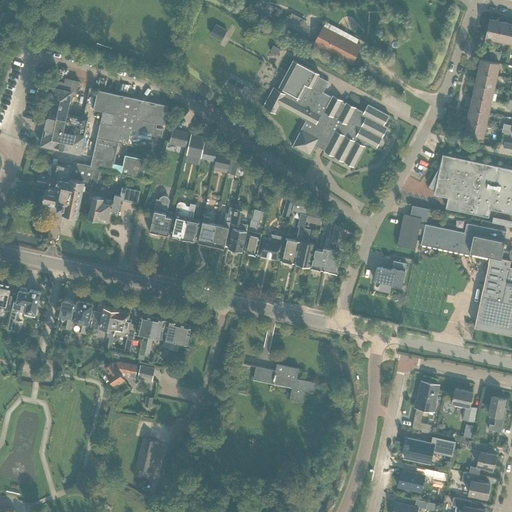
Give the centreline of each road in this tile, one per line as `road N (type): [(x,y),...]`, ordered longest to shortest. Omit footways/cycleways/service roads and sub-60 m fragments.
road 1 (residential): [(373,229),(167,90),(30,58)]
road 2 (tertiary): [(340,326),(0,252)]
road 3 (residential): [(373,229),(438,105),(474,2)]
road 4 (tertiary): [(511,364),(377,334)]
